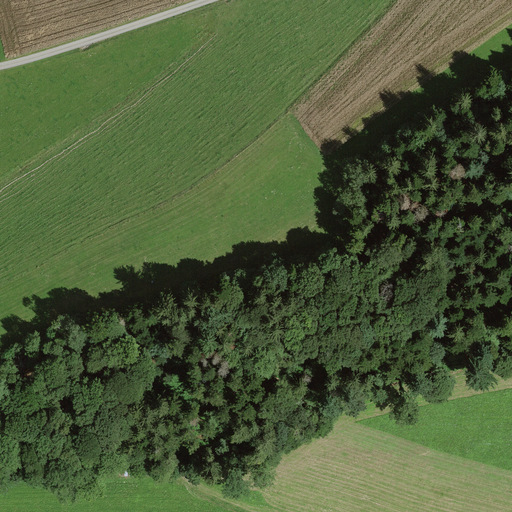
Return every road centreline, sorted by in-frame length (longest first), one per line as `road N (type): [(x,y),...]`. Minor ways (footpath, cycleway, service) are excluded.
road 1 (unclassified): [(215,0),(0,69)]
road 2 (track): [(380,233),(410,219),(511,202)]
